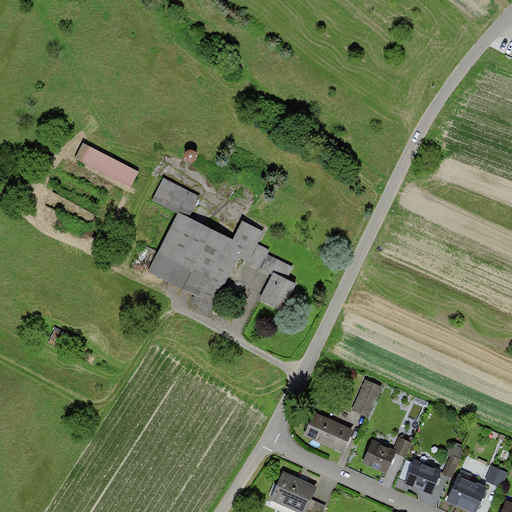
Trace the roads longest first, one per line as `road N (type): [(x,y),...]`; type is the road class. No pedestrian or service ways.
road 1 (residential): [(511,10),(411,147),(268,437)]
road 2 (track): [(0,359),(98,404),(175,312),(300,374)]
road 3 (residential): [(428,511),(268,437)]
